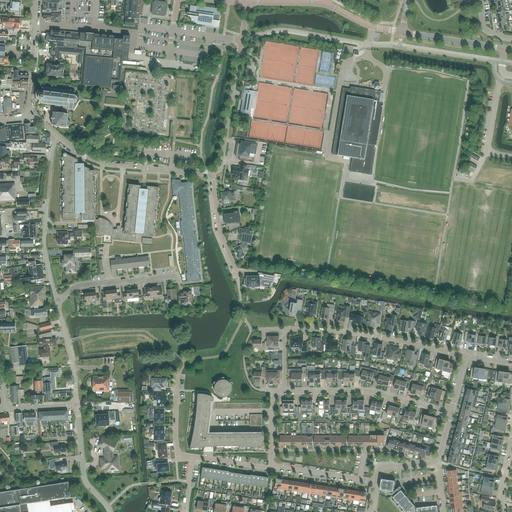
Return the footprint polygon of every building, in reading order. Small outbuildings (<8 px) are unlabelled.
[(5,5),(6,7),(9,7),(9,12),(14,12),(14,14),(15,15),(19,15),(19,14),(20,13),(21,1),(13,1),(12,0),(0,0),(0,1),(6,2),(5,3),(5,5)] [(62,10),(62,6),(62,2),(61,0),(44,0),(44,8),(43,8),(42,13),(43,13),(43,19),(52,19),(52,23),(61,23),(61,20),(61,19),(61,14),(62,14),(61,14),(62,10)] [(120,10),(121,2),(118,2),(118,0),(111,0),(111,5),(116,5),(116,10),(120,10)] [(142,13),(141,5),(143,5),(144,0),(125,0),(124,17),(128,17),(128,19),(125,19),(125,21),(124,25),(134,26),(134,21),(134,19),(131,19),(131,17),(135,18),(136,12),(137,12),(142,13)] [(153,2),(152,5),(151,12),(153,15),(163,16),(166,14),(167,4),(165,2),(155,1),(153,2)] [(186,13),(186,14),(187,15),(196,17),(196,19),(197,19),(197,23),(210,25),(219,26),(220,15),(220,10),(217,9),(190,5),(189,12),(188,12),(187,12),(187,13),(186,13)] [(1,18),(0,22),(7,22),(6,26),(13,27),(13,29),(19,29),(19,25),(20,26),(21,25),(21,22),(21,21),(21,19),(19,19),(1,18)] [(509,22),(507,22),(498,23),(499,29),(503,28),(503,31),(510,30),(509,27),(510,27),(509,22)] [(63,48),(65,32),(51,30),(51,34),(47,33),(46,41),(56,42),(55,47),(63,48)] [(0,31),(0,39),(7,40),(8,37),(8,32),(0,31)] [(80,33),(65,32),(63,48),(84,49),(81,85),(111,88),(111,81),(120,81),(122,59),(128,60),(129,44),(130,44),(130,37),(123,36),(123,37),(114,36),(109,35),(107,35),(101,35),(99,35),(99,34),(94,34),(86,33),(85,33),(80,33)] [(0,64),(5,65),(5,62),(8,63),(8,57),(5,57),(5,47),(5,44),(0,43),(0,64)] [(56,48),(56,58),(59,59),(60,53),(73,54),(78,55),(79,55),(78,62),(82,62),(83,55),(83,51),(74,50),(60,49),(56,48)] [(54,64),(55,58),(52,58),(52,64),(47,64),(46,75),(49,76),(64,77),(64,72),(65,72),(66,71),(65,71),(65,70),(65,67),(64,66),(64,65),(64,64),(63,64),(63,63),(60,63),(60,64),(59,64),(59,65),(54,64)] [(28,78),(28,73),(19,73),(19,75),(18,75),(18,70),(14,70),(14,74),(11,74),(11,78),(13,78),(14,78),(14,79),(18,79),(18,77),(19,77),(19,78),(28,78)] [(28,81),(28,79),(21,79),(10,79),(6,80),(1,80),(0,85),(0,88),(10,88),(10,85),(19,84),(19,88),(24,88),(24,89),(24,88),(28,88),(28,81)] [(380,87),(379,83),(375,83),(373,85),(375,89),(375,90),(355,87),(350,87),(350,86),(350,89),(342,88),(334,141),(332,154),(352,157),(350,171),(361,173),(371,175),(372,170),(370,170),(374,148),(374,144),(372,144),(381,91),(378,91),(378,89),(380,87)] [(68,119),(67,119),(68,113),(68,109),(69,109),(72,110),(73,110),(73,109),(73,103),(74,103),(75,102),(76,101),(76,98),(77,98),(76,98),(76,97),(75,95),(74,95),(75,94),(74,94),(75,91),(74,91),(70,91),(70,90),(70,91),(69,91),(69,90),(68,90),(68,91),(65,90),(64,90),(61,90),(61,89),(60,89),(57,89),(56,89),(53,88),(52,88),(48,88),(44,87),(43,87),(42,87),(42,88),(42,91),(41,91),(41,92),(41,93),(39,92),(38,92),(38,93),(38,97),(37,97),(38,97),(38,98),(39,99),(40,99),(40,102),(39,103),(40,103),(41,103),(40,103),(42,103),(42,104),(42,103),(46,104),(50,104),(50,105),(50,104),(54,105),(55,105),(55,107),(58,107),(58,105),(58,108),(60,108),(61,107),(62,107),(61,113),(53,112),(52,117),(51,117),(51,119),(52,119),(52,124),(66,126),(66,125),(69,126),(70,125),(71,123),(70,122),(69,121),(68,120),(68,119)] [(244,90),(242,90),(240,99),(243,100),(241,113),(246,113),(250,114),(253,91),(244,90)] [(11,91),(0,91),(0,101),(0,102),(3,102),(4,114),(10,114),(10,107),(12,107),(11,97),(11,91)] [(7,126),(9,140),(23,139),(22,124),(22,123),(7,125),(7,126)] [(30,124),(29,124),(28,124),(27,124),(26,124),(24,125),(25,133),(35,132),(35,127),(30,127),(30,124)] [(7,126),(5,126),(4,126),(0,126),(0,140),(7,141),(9,141),(9,140),(7,126)] [(237,144),(235,155),(239,156),(239,160),(253,162),(256,144),(251,143),(251,144),(243,142),(242,142),(241,144),(241,145),(237,144)] [(0,147),(0,156),(5,157),(5,158),(9,158),(10,151),(6,151),(6,147),(10,147),(10,143),(1,143),(1,147),(0,147)] [(104,236),(104,235),(111,236),(111,239),(135,242),(136,234),(135,234),(135,233),(143,233),(142,235),(153,236),(152,236),(152,233),(154,233),(155,225),(153,225),(154,222),(156,223),(156,222),(154,222),(154,219),(155,219),(156,212),(155,211),(155,209),(157,209),(157,208),(155,208),(155,205),(157,205),(157,198),(156,197),(156,195),(158,195),(158,194),(156,194),(157,191),(158,192),(158,187),(147,186),(146,189),(145,189),(145,191),(141,190),(141,189),(140,189),(140,186),(128,184),(128,189),(129,189),(129,192),(127,191),(127,192),(129,192),(129,195),(127,195),(127,203),(128,203),(128,206),(126,205),(126,206),(128,206),(127,209),(126,209),(125,217),(127,217),(126,220),(124,219),(124,220),(126,220),(126,223),(125,223),(124,228),(121,228),(120,226),(117,227),(117,229),(113,230),(112,227),(112,225),(110,224),(109,222),(107,221),(105,220),(103,219),(101,218),(99,218),(98,218),(98,220),(95,220),(93,220),(93,217),(94,217),(94,209),(93,209),(93,206),(95,206),(93,206),(93,203),(94,203),(94,195),(93,195),(93,192),(95,192),(93,192),(93,189),(94,189),(94,181),(93,181),(93,178),(95,178),(93,178),(93,175),(94,175),(94,171),(89,171),(89,169),(83,166),(81,165),(81,167),(77,167),(77,160),(66,154),(65,153),(64,153),(63,154),(63,155),(63,156),(63,157),(62,157),(62,161),(64,161),(64,164),(62,164),(64,164),(64,167),(62,167),(62,175),(64,175),(64,178),(62,178),(64,178),(64,181),(63,181),(63,189),(64,189),(64,192),(62,192),(64,192),(64,195),(63,195),(63,203),(64,203),(64,206),(62,206),(64,206),(64,209),(63,209),(63,213),(62,213),(62,220),(75,220),(75,218),(77,218),(77,213),(81,213),(81,222),(94,222),(94,236),(104,236)] [(37,158),(31,158),(31,155),(24,155),(24,161),(28,161),(28,166),(37,166),(37,158)] [(477,166),(470,162),(468,169),(474,172),(477,166)] [(238,175),(237,179),(246,181),(247,177),(248,170),(246,169),(247,166),(240,165),(239,168),(233,167),(232,174),(238,175)] [(190,190),(191,190),(192,190),(191,182),(181,183),(180,180),(171,179),(171,180),(173,193),(179,193),(182,220),(180,221),(182,237),(183,236),(187,273),(186,273),(187,281),(189,281),(191,281),(199,280),(198,274),(198,272),(199,272),(195,234),(194,234),(194,232),(194,231),(193,226),(193,222),(192,220),(194,220),(190,190)] [(0,183),(0,192),(15,192),(14,183),(0,183)] [(0,201),(15,201),(15,192),(0,192),(0,201)] [(229,192),(227,193),(221,193),(222,202),(223,202),(223,206),(231,205),(230,201),(235,200),(234,193),(229,194),(229,192)] [(17,211),(17,214),(14,215),(15,221),(26,221),(26,214),(28,214),(28,211),(17,211)] [(229,231),(240,227),(239,223),(240,223),(239,213),(238,213),(238,211),(233,212),(233,213),(223,215),(225,224),(226,227),(230,226),(230,230),(229,231)] [(36,224),(40,224),(40,220),(29,221),(30,237),(36,237),(36,224)] [(24,225),(19,225),(20,229),(22,229),(23,238),(29,238),(29,224),(24,225)] [(238,234),(242,234),(241,242),(241,246),(240,246),(240,245),(240,246),(233,248),(233,249),(235,252),(234,252),(234,253),(235,253),(236,255),(235,255),(236,255),(237,258),(237,259),(238,259),(244,256),(244,255),(241,249),(244,248),(244,247),(247,247),(248,243),(251,244),(252,235),(253,230),(239,228),(238,234)] [(58,236),(58,238),(57,238),(57,239),(57,242),(58,242),(58,243),(58,244),(59,244),(63,244),(63,243),(66,243),(66,240),(70,240),(70,234),(67,234),(67,233),(57,233),(57,236),(58,236)] [(20,240),(16,241),(14,241),(14,240),(9,240),(9,248),(9,250),(16,250),(16,247),(20,247),(20,240)] [(73,249),(73,255),(64,255),(65,260),(63,260),(63,261),(64,261),(64,266),(63,266),(66,266),(66,273),(70,273),(71,273),(76,272),(76,265),(72,265),(72,261),(74,261),(74,257),(84,256),(91,256),(90,249),(84,249),(73,249)] [(20,282),(43,278),(41,264),(28,266),(30,274),(19,275),(20,282)] [(255,277),(254,277),(254,276),(253,276),(252,276),(251,277),(250,277),(246,277),(246,280),(244,280),(244,279),(243,286),(243,285),(246,285),(246,287),(250,287),(251,288),(252,288),(253,288),(254,288),(255,288),(255,287),(259,287),(259,285),(262,285),(262,286),(263,282),(272,283),(274,276),(262,274),(264,274),(263,278),(259,278),(259,277),(255,277)] [(30,287),(30,297),(45,296),(44,286),(30,287)] [(158,287),(152,288),(153,297),(159,296),(159,297),(162,297),(162,289),(158,290),(158,287)] [(153,297),(152,288),(147,288),(147,291),(144,291),(144,299),(148,298),(153,297)] [(137,289),(132,290),(133,301),(139,301),(138,298),(141,298),(141,292),(138,292),(137,289)] [(168,300),(175,299),(174,289),(167,290),(167,296),(164,297),(165,303),(168,302),(168,300)] [(120,294),(120,292),(117,293),(116,290),(111,291),(112,300),(115,299),(115,303),(122,303),(120,294)] [(127,302),(133,301),(132,290),(126,291),(126,294),(123,294),(124,300),(127,299),(127,302)] [(106,300),(112,300),(111,291),(105,291),(105,294),(102,294),(103,300),(102,300),(103,308),(107,307),(106,300)] [(183,293),(178,294),(178,296),(179,303),(182,303),(182,302),(184,302),(184,303),(192,302),(191,291),(183,292),(183,293)] [(96,292),(90,293),(91,302),(99,301),(99,295),(96,295),(96,292)] [(91,302),(90,293),(84,293),(84,296),(81,297),(82,303),(91,302)] [(46,305),(45,296),(30,297),(31,306),(34,306),(34,310),(38,309),(38,306),(46,305)] [(301,310),(302,304),(302,301),(298,300),(297,304),(291,303),(291,307),(288,309),(290,312),(290,313),(291,313),(292,314),(293,313),(297,314),(297,310),(301,310)] [(318,302),(314,302),(313,301),(312,301),(311,300),(310,300),(309,300),(308,301),(307,301),(306,307),(306,308),(305,308),(305,309),(305,310),(305,311),(306,312),(305,315),(312,316),(313,312),(316,313),(318,302)] [(321,318),(328,319),(329,312),(333,312),(334,305),(327,304),(327,308),(323,307),(321,318)] [(345,322),(345,317),(348,318),(350,306),(344,305),(344,307),(340,306),(339,310),(338,310),(337,320),(345,322)] [(274,315),(285,313),(284,306),(273,308),(274,315)] [(38,309),(34,310),(30,310),(31,317),(47,316),(46,309),(38,309)] [(375,327),(376,321),(379,322),(381,314),(377,313),(369,312),(367,325),(375,327)] [(363,324),(364,316),(363,316),(364,314),(359,313),(359,316),(355,315),(355,314),(352,313),(351,320),(353,320),(353,323),(356,324),(356,323),(363,324)] [(392,330),(393,323),(396,324),(397,316),(392,315),(391,318),(386,318),(384,328),(392,330)] [(407,332),(408,328),(413,329),(415,321),(409,320),(409,321),(401,320),(399,331),(407,332)] [(40,325),(41,330),(52,328),(50,322),(40,325)] [(424,336),(428,324),(418,322),(416,330),(419,331),(418,334),(424,336)] [(433,339),(435,332),(438,333),(441,325),(435,323),(434,328),(429,326),(427,337),(428,337),(429,338),(431,339),(432,338),(433,339)] [(442,329),(439,340),(445,342),(447,335),(451,336),(453,328),(449,327),(449,328),(443,326),(442,329)] [(476,335),(475,335),(471,334),(472,332),(465,331),(464,341),(468,342),(469,342),(469,343),(469,344),(470,344),(470,345),(471,345),(474,346),(475,343),(476,335)] [(45,358),(46,357),(46,356),(49,355),(49,351),(50,351),(51,351),(52,350),(53,349),(53,348),(53,345),(56,344),(55,339),(51,339),(51,333),(52,333),(51,333),(51,332),(44,334),(44,335),(40,336),(40,345),(44,345),(45,350),(40,350),(41,356),(42,357),(42,358),(44,358),(45,358)] [(454,339),(453,339),(452,339),(451,342),(452,342),(452,343),(453,344),(455,344),(456,344),(460,345),(463,335),(454,333),(454,336),(454,339)] [(486,337),(482,336),(482,334),(476,333),(475,335),(476,335),(475,343),(478,343),(480,344),(480,345),(480,346),(481,347),(482,347),(485,347),(485,344),(486,337)] [(496,338),(492,338),(493,335),(486,334),(486,337),(485,344),(489,345),(488,345),(490,345),(490,346),(490,347),(491,348),(492,349),(495,349),(495,346),(496,338)] [(274,347),(274,336),(269,336),(269,337),(268,337),(268,343),(265,343),(265,350),(271,350),(271,347),(274,347)] [(278,336),(274,336),(274,347),(274,350),(277,350),(282,350),(282,343),(279,343),(279,337),(278,337),(278,336)] [(497,336),(496,338),(495,346),(499,346),(499,347),(501,347),(500,348),(501,349),(501,350),(502,350),(505,351),(507,340),(503,339),(503,337),(497,336)] [(295,347),(299,347),(299,349),(300,350),(302,350),(302,351),(307,351),(307,343),(303,343),(303,337),(298,337),(298,339),(291,339),(291,347),(291,348),(292,349),(294,349),(295,348),(295,347)] [(324,345),(321,345),(321,338),(313,338),(312,346),(318,347),(318,351),(324,351),(324,345)] [(338,342),(333,342),(333,339),(327,338),(326,349),(333,350),(333,349),(338,349),(338,342)] [(265,350),(265,343),(262,343),(262,340),(254,340),(254,342),(253,342),(253,346),(254,346),(254,348),(262,348),(262,350),(265,350)] [(355,347),(350,347),(351,340),(344,340),(343,350),(348,351),(347,354),(354,355),(355,347)] [(370,345),(367,345),(367,342),(359,341),(358,351),(363,351),(363,356),(369,357),(370,345)] [(385,353),(381,353),(382,345),(375,343),(373,354),(377,355),(377,358),(383,360),(385,353)] [(21,346),(17,347),(18,355),(19,362),(20,366),(28,365),(26,346),(21,346)] [(402,352),(399,351),(399,348),(390,346),(388,359),(389,360),(390,360),(392,360),(393,360),(397,360),(397,358),(400,358),(402,352)] [(13,347),(10,348),(11,356),(18,355),(17,347),(15,347),(13,347)] [(418,355),(414,354),(415,351),(408,350),(405,359),(411,360),(410,365),(415,366),(418,355)] [(432,363),(429,362),(430,355),(423,353),(420,363),(426,364),(425,367),(430,369),(432,363)] [(442,371),(445,361),(442,360),(442,361),(436,359),(434,368),(442,371)] [(448,361),(445,361),(442,371),(450,373),(453,364),(448,362),(448,361)] [(366,381),(369,369),(361,366),(359,372),(362,373),(361,379),(366,381)] [(265,377),(265,370),(265,367),(262,367),(262,372),(254,372),(254,374),(253,374),(253,378),(254,378),(254,380),(262,380),(262,377),(265,377)] [(300,369),(297,369),(297,373),(297,382),(302,382),(302,375),(305,375),(305,367),(302,367),(302,369),(300,369)] [(472,368),(470,377),(479,379),(480,368),(477,368),(477,369),(472,368)] [(480,368),(479,379),(487,380),(488,376),(491,377),(492,371),(488,371),(483,370),(483,369),(480,368)] [(297,369),(292,369),(288,369),(288,375),(291,375),(291,382),(297,382),(297,373),(297,369)] [(315,382),(315,373),(315,369),(306,369),(306,376),(310,376),(310,382),(315,382)] [(321,379),(324,379),(324,370),(321,370),(321,369),(315,369),(315,373),(315,382),(321,382),(321,379)] [(327,370),(324,370),(324,379),(327,379),(327,382),(332,382),(332,370),(332,369),(327,369),(327,370)] [(338,379),(341,379),(341,370),(338,370),(338,369),(332,369),(332,370),(332,382),(338,382),(338,379)] [(375,378),(378,371),(369,369),(366,381),(371,382),(372,378),(375,378)] [(274,384),(274,373),(271,373),(271,370),(265,370),(265,377),(268,377),(268,383),(269,383),(269,384),(274,384)] [(274,370),(274,373),(274,384),(278,384),(278,383),(279,383),(279,377),(282,377),(282,370),(277,370),(274,370)] [(344,382),(349,382),(350,373),(346,373),(346,370),(341,370),(341,379),(344,379),(344,382)] [(350,370),(350,373),(349,382),(355,382),(355,376),(358,376),(358,370),(350,370)] [(383,385),(385,376),(382,376),(383,372),(378,371),(375,378),(378,379),(377,384),(383,385)] [(491,377),(491,381),(494,381),(503,382),(505,372),(501,372),(492,371),(491,377)] [(505,372),(503,382),(511,384),(511,383),(511,382),(511,374),(508,373),(505,372)] [(390,378),(385,376),(383,385),(388,386),(390,381),(392,381),(394,375),(391,374),(390,378)] [(93,376),(93,391),(109,391),(109,387),(110,387),(110,377),(93,376)] [(54,377),(43,378),(43,383),(44,383),(44,395),(44,399),(45,400),(52,400),(51,390),(51,388),(55,388),(54,377)] [(403,381),(402,381),(399,390),(405,391),(405,388),(408,389),(411,380),(405,378),(403,381)] [(153,390),(160,390),(160,387),(166,387),(166,379),(152,379),(151,387),(153,387),(153,390)] [(231,387),(231,386),(231,385),(230,383),(229,382),(228,381),(227,381),(226,380),(224,380),(223,379),(222,379),(220,380),(219,380),(218,381),(217,382),(216,383),(215,384),(214,385),(214,386),(214,388),(214,389),(214,390),(215,392),(215,393),(216,394),(217,395),(218,396),(219,396),(221,397),(222,397),(222,398),(227,397),(227,396),(228,395),(229,394),(230,393),(231,392),(231,390),(231,389),(231,387)] [(34,391),(30,391),(31,400),(43,399),(42,399),(44,399),(44,395),(42,395),(41,381),(34,381),(34,391)] [(416,394),(418,385),(419,384),(418,384),(413,382),(410,393),(411,393),(410,394),(414,395),(414,394),(416,394)] [(419,382),(418,384),(419,384),(418,385),(416,394),(421,395),(423,389),(426,390),(427,384),(425,383),(419,382)] [(10,386),(11,391),(14,391),(14,394),(18,394),(17,390),(20,390),(20,386),(17,386),(10,386)] [(434,399),(437,389),(429,387),(426,396),(432,397),(431,398),(434,399)] [(445,391),(437,389),(434,399),(438,400),(438,399),(443,401),(445,391)] [(467,391),(466,394),(478,397),(479,391),(476,390),(476,391),(468,389),(467,391)] [(18,394),(14,394),(14,391),(11,391),(11,402),(18,402),(18,396),(21,396),(24,395),(24,390),(21,390),(20,390),(17,390),(18,394)] [(129,401),(130,392),(117,392),(117,401),(129,401)] [(164,393),(154,393),(154,399),(158,399),(157,406),(165,406),(166,402),(167,402),(167,399),(166,399),(166,396),(164,396),(164,393)] [(202,394),(197,394),(196,407),(195,421),(192,435),(189,448),(195,448),(200,447),(205,447),(210,446),(215,446),(219,446),(224,446),(236,446),(248,447),(260,448),(262,444),(264,439),(264,437),(263,436),(262,434),(261,434),(259,434),(207,434),(210,410),(210,401),(213,401),(213,399),(212,398),(211,396),(210,396),(209,395),(208,395),(202,394)] [(476,402),(478,397),(466,394),(465,399),(473,401),(476,402)] [(510,405),(511,402),(509,401),(510,396),(500,395),(500,398),(498,397),(497,403),(499,403),(509,405),(510,405)] [(375,411),(378,402),(378,400),(373,399),(372,401),(371,408),(367,407),(367,414),(366,417),(368,417),(369,414),(370,410),(375,411)] [(475,407),(476,402),(473,401),(465,399),(463,404),(472,407),(475,407)] [(289,413),(289,400),(283,400),(283,407),(280,407),(280,413),(289,413)] [(294,400),(289,400),(289,413),(294,413),(294,415),(297,415),(297,407),(294,407),(294,400)] [(307,413),(307,400),(301,400),(301,407),(298,407),(298,413),(307,413)] [(316,413),(316,407),(313,407),(313,400),(307,400),(307,413),(316,413)] [(324,409),(324,400),(319,400),(319,407),(316,407),(316,413),(324,413),(324,409)] [(333,415),(333,413),(333,407),(330,407),(330,400),(324,400),(324,409),(324,413),(329,413),(329,415),(333,415)] [(341,409),(341,400),(336,400),(336,407),(333,407),(333,413),(338,413),(339,409),(341,409)] [(350,413),(350,407),(347,407),(347,400),(341,400),(341,409),(341,413),(350,413)] [(359,413),(359,400),(353,400),(353,407),(350,407),(350,413),(353,413),(359,413)] [(363,413),(367,414),(367,407),(364,407),(364,400),(359,400),(359,413),(363,413)] [(383,404),(378,402),(375,411),(381,412),(379,418),(382,419),(383,417),(384,411),(381,410),(383,404)] [(509,408),(509,405),(499,403),(498,411),(507,413),(508,408),(509,408)] [(392,416),(394,407),(389,405),(387,412),(384,411),(383,417),(386,418),(387,414),(392,416)] [(128,406),(128,416),(125,416),(126,420),(134,420),(134,406),(128,406)] [(400,408),(394,407),(392,416),(397,417),(396,423),(399,424),(399,422),(401,416),(398,415),(400,408)] [(164,422),(164,409),(151,409),(151,417),(154,417),(154,422),(164,422)] [(409,420),(411,411),(406,410),(404,416),(401,416),(399,422),(404,423),(406,419),(409,420)] [(411,411),(409,420),(408,424),(416,426),(418,420),(415,419),(416,413),(411,411)] [(104,414),(96,415),(96,426),(109,425),(108,420),(115,420),(114,412),(103,412),(104,414)] [(7,425),(10,424),(9,421),(10,421),(9,414),(0,415),(0,417),(0,422),(7,421),(7,425)] [(262,426),(262,414),(250,415),(250,426),(262,426)] [(427,426),(430,416),(427,415),(426,416),(421,415),(419,424),(427,426)] [(472,418),(469,417),(461,415),(459,420),(468,422),(471,423),(472,418)] [(495,422),(496,422),(496,423),(506,425),(507,422),(506,422),(507,417),(498,415),(497,418),(496,418),(495,418),(495,421),(495,422)] [(433,417),(430,416),(427,426),(435,429),(438,419),(433,418),(433,417)] [(506,425),(496,423),(495,425),(494,425),(493,428),(494,429),(495,429),(494,431),(503,433),(505,428),(506,425)] [(470,428),(466,428),(458,425),(456,431),(465,433),(467,433),(468,430),(469,430),(470,428)] [(164,426),(154,426),(154,440),(164,440),(164,436),(165,436),(164,436),(164,434),(165,434),(164,434),(164,426)] [(493,438),(492,443),(502,445),(502,442),(503,437),(490,434),(490,437),(493,438)] [(394,449),(396,440),(391,439),(391,437),(389,436),(386,444),(388,445),(388,447),(394,449)] [(467,439),(464,438),(455,436),(454,441),(465,444),(467,439)] [(106,471),(118,470),(117,457),(113,457),(113,452),(116,444),(102,438),(98,445),(104,448),(105,458),(100,458),(101,468),(106,468),(106,471)] [(464,449),(465,444),(454,441),(452,446),(461,448),(463,449),(464,449)] [(55,453),(66,452),(65,445),(58,445),(58,442),(50,443),(51,447),(55,447),(55,453)] [(164,443),(158,444),(156,444),(156,450),(158,450),(159,458),(167,457),(166,446),(165,446),(164,443)] [(501,448),(502,445),(492,443),(490,451),(499,453),(500,448),(501,448)] [(422,456),(425,445),(422,444),(422,447),(418,446),(416,455),(422,456)] [(433,447),(425,445),(422,456),(422,457),(422,456),(425,457),(425,455),(430,456),(433,447)] [(452,446),(451,451),(462,454),(463,455),(464,449),(461,448),(452,446)] [(462,454),(451,451),(449,456),(458,459),(461,459),(462,454)] [(489,457),(488,463),(498,465),(498,461),(499,456),(486,454),(486,457),(489,457)] [(461,459),(458,459),(449,456),(449,459),(448,462),(455,464),(455,465),(459,466),(461,459)] [(56,471),(61,471),(61,473),(67,472),(67,469),(67,468),(66,461),(60,462),(59,458),(52,459),(52,464),(52,469),(56,469),(56,471)] [(160,460),(153,461),(154,467),(157,467),(158,472),(169,471),(168,463),(160,464),(160,460)] [(497,468),(498,465),(488,463),(486,468),(484,467),(483,470),(495,473),(496,468),(497,468)] [(484,480),(483,485),(493,487),(494,484),(493,484),(494,479),(482,476),(481,479),(484,480)] [(280,489),(281,479),(276,478),(274,487),(273,487),(272,491),(280,492),(280,489)] [(393,492),(395,481),(381,479),(379,490),(393,492)] [(0,511),(28,511),(27,503),(71,497),(70,493),(68,481),(0,491),(0,511)] [(492,490),(493,487),(483,485),(481,493),(490,495),(492,490)] [(162,490),(160,497),(159,498),(158,500),(159,501),(160,502),(170,504),(171,500),(170,500),(171,492),(162,490)] [(404,511),(407,511),(415,506),(401,490),(393,497),(404,511)] [(483,508),(494,511),(496,502),(488,501),(489,498),(482,496),(481,501),(485,502),(483,508)] [(207,511),(208,505),(211,505),(212,501),(212,499),(209,498),(209,500),(203,499),(202,510),(201,510),(201,511),(207,511)] [(196,509),(201,510),(202,510),(203,499),(203,501),(194,500),(194,502),(197,503),(196,509)] [(219,511),(220,504),(215,503),(216,499),(212,499),(212,501),(211,505),(215,506),(214,511),(213,511),(219,511)] [(230,502),(227,502),(226,503),(221,502),(220,504),(219,511),(224,511),(226,507),(229,508),(229,505),(230,504),(230,502)] [(35,508),(35,511),(71,511),(70,503),(50,506),(35,508)]
